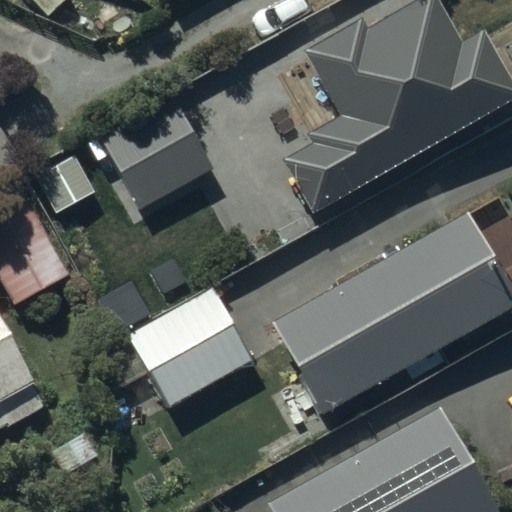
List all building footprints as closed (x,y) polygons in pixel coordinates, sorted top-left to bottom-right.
[(461,60),(428,3),(359,43),(353,32),(312,56),(350,123),(317,142),(321,148),(288,167),(314,212),(510,99),(481,49),(461,60)] [(174,109),(105,146),(141,212),(209,175),(174,109)] [(0,215),(0,285),(10,305),(63,277),(24,203),(0,215)] [(510,308),(462,224),(277,329),(325,413),(510,308)] [(249,362),(210,295),(130,340),(170,408),(249,362)] [(0,432),(41,410),(0,334),(0,432)] [(490,511),(439,421),(276,511),(490,511)]
